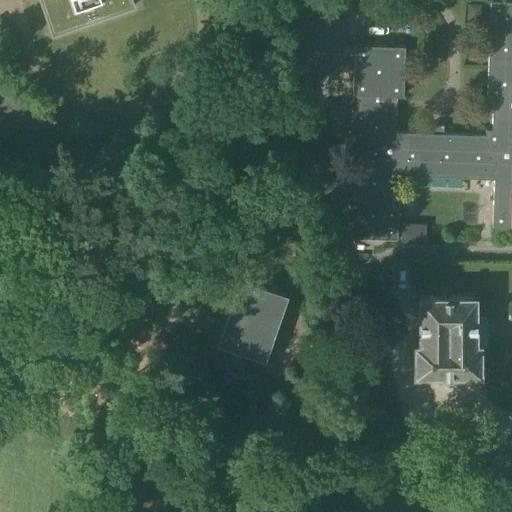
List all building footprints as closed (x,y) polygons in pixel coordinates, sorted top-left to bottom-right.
[(35,0),(47,36),(131,8),(128,0),(35,0)] [(347,238),(397,240),(398,206),(392,206),(393,175),(493,179),(491,227),(511,227),(511,3),(489,3),(485,100),(491,101),(490,131),(484,131),(484,137),(394,133),(395,98),(401,98),(403,46),(353,45),(352,94),(356,94),(355,108),(351,108),(350,142),(354,142),(354,156),(350,156),(348,190),(352,190),(352,204),(348,204),(347,238)] [(402,224),(401,240),(426,241),(426,224),(402,224)] [(216,343),(226,347),(221,361),(240,367),(245,353),(249,355),(250,359),(258,362),(261,359),(263,360),(285,294),(238,278),(216,343)] [(413,345),(414,375),(479,375),(479,345),(485,345),(485,318),(473,318),(473,297),(418,298),(418,345),(413,345)]
